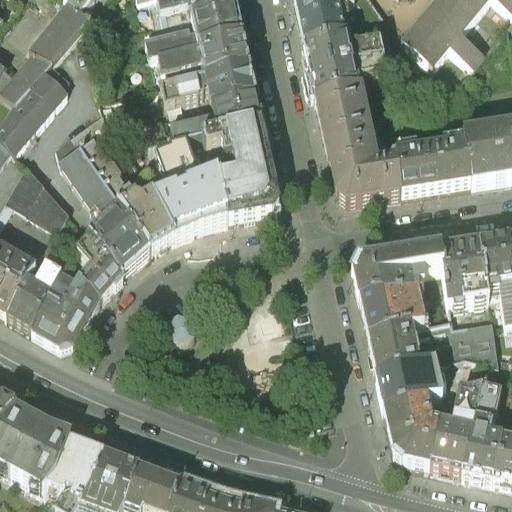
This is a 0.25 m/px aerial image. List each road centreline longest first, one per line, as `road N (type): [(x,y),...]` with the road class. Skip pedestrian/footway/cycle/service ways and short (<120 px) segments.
road 1 (primary): [(358,508),(106,419),(0,369)]
road 2 (residential): [(264,0),(318,257)]
road 3 (residential): [(358,508),(364,481),(318,257)]
road 4 (residential): [(318,257),(209,275),(171,291),(147,306),(107,361)]
road 5 (residential): [(511,225),(318,257)]
